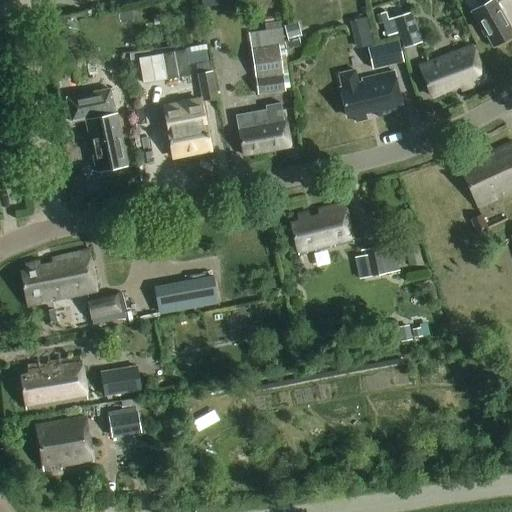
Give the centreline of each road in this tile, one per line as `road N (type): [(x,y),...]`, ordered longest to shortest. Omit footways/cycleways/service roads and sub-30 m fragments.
road 1 (residential): [(56,230),(379,155),(438,136),(511,96)]
road 2 (residential): [(56,230),(21,0)]
road 3 (tertiary): [(326,511),(511,485)]
